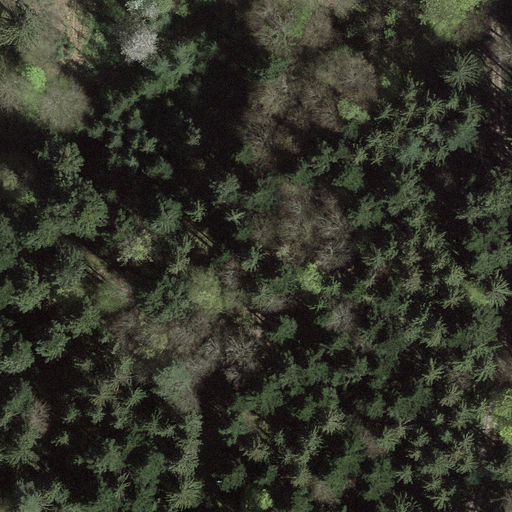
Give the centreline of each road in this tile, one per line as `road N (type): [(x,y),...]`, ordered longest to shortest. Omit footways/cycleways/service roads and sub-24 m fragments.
road 1 (track): [(477,511),(504,399),(508,324),(494,74),(500,0)]
road 2 (track): [(0,160),(245,0)]
